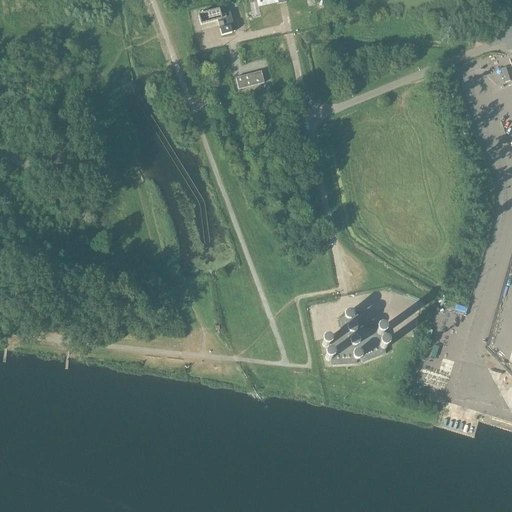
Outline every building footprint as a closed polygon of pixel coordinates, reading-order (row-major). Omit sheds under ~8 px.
[(218,10),(199,15),(198,15),(198,16),(200,24),(200,25),(201,25),(217,21),(221,36),(231,33),(231,32),(235,31),(230,12),(220,15),(219,11),(219,10),(218,10)] [(236,78),(239,90),(264,83),(261,72),(236,78)] [(51,166),(66,163),(63,153),(49,156),(51,166)] [(337,337),(333,340),(329,342),(329,341),(325,340),(324,341),(322,342),(322,345),(323,347),(325,348),(326,348),(328,354),(327,354),(325,356),(325,358),(326,361),(328,361),(330,361),(331,366),(355,365),(355,360),(356,360),(359,360),(359,359),(362,363),(384,355),(383,350),(385,350),(387,348),(387,345),(386,343),(384,342),(382,342),(381,337),(383,336),(384,335),(384,332),(383,330),(381,329),(379,329),(377,331),(377,332),(362,331),(359,318),(352,317),(352,316),(351,314),(349,312),(346,313),(345,314),(344,317),(345,318),(339,322),(340,326),(341,330),(342,335),(337,337)] [(443,404),(456,408),(459,396),(446,393),(443,404)] [(511,432),(479,422),(464,471),(511,485),(511,432)]
